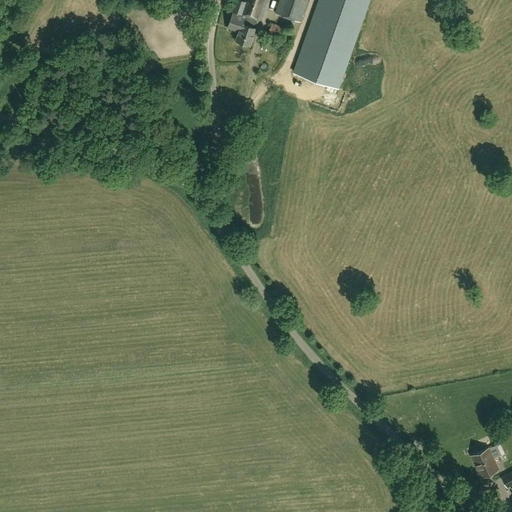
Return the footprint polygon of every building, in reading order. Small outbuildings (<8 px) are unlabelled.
[(262,20),(268,0),(235,0),(232,10),(238,12),(237,15),(232,13),(228,27),(239,31),(236,40),(250,45),(256,28),(253,27),(256,18),(262,20)] [(300,22),(307,0),(279,0),(275,13),(300,22)] [(351,50),(368,0),(319,0),(308,35),(351,50)] [(282,37),(286,28),(271,23),(268,32),(282,37)] [(140,65),(146,73),(154,67),(156,66),(150,58),(149,58),(140,65)] [(481,477),(498,469),(488,447),(471,455),(481,477)]
